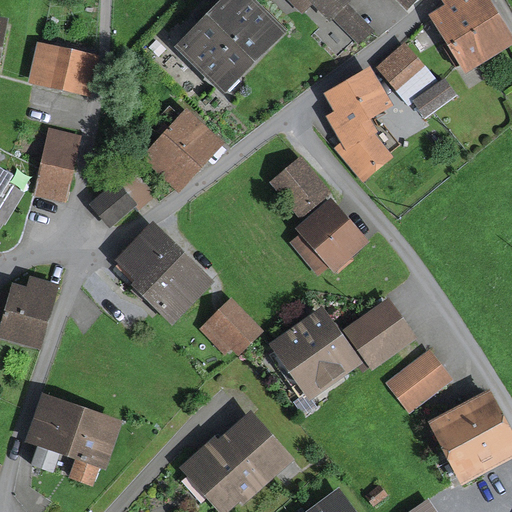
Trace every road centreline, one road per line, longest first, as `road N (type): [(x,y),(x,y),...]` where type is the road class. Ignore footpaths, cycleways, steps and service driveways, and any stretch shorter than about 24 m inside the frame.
road 1 (residential): [(289,112),(426,277),(511,413)]
road 2 (residential): [(2,511),(5,475),(80,249)]
road 3 (residential): [(289,112),(148,219),(80,249)]
road 4 (residential): [(80,249),(105,0)]
road 5 (residential): [(431,0),(289,112)]
